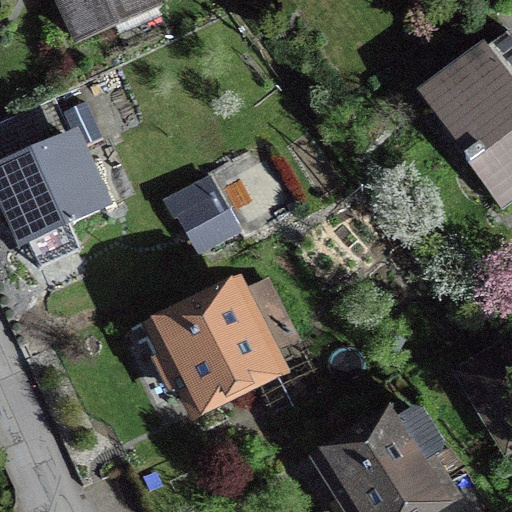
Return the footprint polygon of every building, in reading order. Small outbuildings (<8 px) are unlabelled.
[(153,0),(59,0),(77,40),(156,5),(153,0)] [(511,79),(488,44),(419,92),(497,207),(511,197),(511,79)] [(74,131),(0,163),(0,216),(15,251),(109,209),(74,131)] [(230,281),(140,326),(187,421),(277,376),(230,281)] [(511,336),(450,372),(499,456),(511,448),(511,336)] [(308,450),(344,511),(439,511),(451,505),(388,402),(308,450)]
